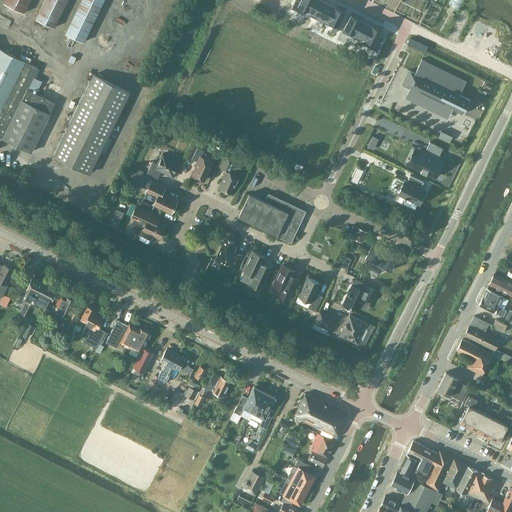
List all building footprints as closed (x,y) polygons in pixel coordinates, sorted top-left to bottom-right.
[(294,0),(291,8),(306,16),(313,0),(294,0)] [(323,0),(313,0),(306,16),(307,14),(316,18),(325,1),(323,0)] [(325,1),(316,18),(325,23),(334,5),(325,1)] [(334,5),(325,23),(332,27),(331,30),(335,32),(337,28),(336,28),(345,11),(334,5)] [(351,14),(342,31),(353,37),(362,19),(351,14)] [(362,19),(353,37),(358,40),(357,43),(360,45),(371,24),(362,19)] [(371,24),(360,45),(361,45),(362,44),(377,51),(383,40),(377,37),(381,29),(371,24)] [(409,38),(407,44),(409,45),(425,52),(427,47),(409,38)] [(38,68),(0,48),(0,136),(31,152),(50,113),(55,103),(36,94),(42,81),(33,77),(38,68)] [(408,70),(402,84),(409,88),(406,94),(409,96),(449,115),(452,109),(458,112),(462,114),(469,100),(465,98),(459,95),(466,81),(426,61),(421,59),(415,73),(409,70),(408,70)] [(107,137),(130,92),(94,74),(53,155),(90,173),(100,151),(104,153),(111,139),(107,137)] [(441,132),(438,138),(449,143),(452,138),(441,132)] [(443,148),(430,141),(426,149),(430,150),(428,154),(419,150),(412,165),(412,166),(435,177),(443,161),(437,158),(443,148)] [(203,151),(197,148),(192,159),(198,162),(192,174),(204,180),(212,162),(201,156),(203,151)] [(153,161),(147,173),(158,178),(161,171),(173,176),(180,162),(163,154),(158,164),(153,161)] [(221,155),(216,165),(221,168),(226,157),(221,155)] [(226,171),(219,187),(231,193),(239,176),(241,171),(241,169),(240,165),(238,163),(226,157),(221,168),(226,171)] [(178,199),(162,192),(165,186),(151,180),(140,175),(135,172),(132,171),(128,180),(147,189),(146,190),(157,196),(153,204),(171,212),(178,199)] [(353,174),(351,179),(357,182),(360,177),(353,174)] [(398,193),(418,204),(425,191),(420,188),(424,181),(410,175),(407,181),(404,180),(398,193)] [(268,193),(264,201),(249,193),(238,216),(277,234),(276,236),(290,242),(306,211),(268,193)] [(159,217),(151,213),(136,206),(131,217),(134,218),(131,225),(131,228),(131,229),(133,231),(150,239),(153,235),(159,238),(165,226),(157,223),(159,217)] [(357,227),(352,238),(362,242),(363,240),(364,241),(368,232),(357,227)] [(236,247),(232,245),(233,242),(225,238),(214,260),(234,269),(241,254),(234,250),(236,247)] [(365,259),(369,262),(366,268),(379,274),(383,266),(391,270),(398,255),(387,249),(386,252),(372,245),(365,259)] [(271,266),(263,262),(265,257),(252,251),(243,270),(256,276),(252,285),(260,289),(271,266)] [(3,265),(0,264),(0,295),(2,297),(8,285),(5,284),(13,269),(3,264),(3,265)] [(298,279),(292,276),(294,271),(282,265),(273,285),(281,289),(278,295),(288,300),(298,279)] [(511,282),(494,273),(488,285),(511,296),(511,282)] [(307,307),(315,311),(322,296),(316,293),(315,292),(320,283),(307,277),(298,296),(310,302),(307,307)] [(29,315),(30,311),(44,284),(32,278),(27,289),(25,288),(20,297),(25,300),(20,311),(29,315)] [(56,290),(44,284),(30,311),(35,314),(41,303),(48,307),(56,290)] [(372,301),(378,290),(366,285),(363,290),(352,285),(343,303),(357,310),(363,297),(372,301)] [(506,310),(503,309),(508,299),(502,296),(487,288),(479,305),(493,312),(494,311),(498,313),(497,313),(503,316),(506,310)] [(62,322),(65,315),(73,299),(66,295),(66,296),(61,293),(53,308),(52,307),(48,315),(62,322)] [(385,293),(383,298),(389,302),(392,296),(385,293)] [(99,344),(105,331),(98,328),(102,318),(94,314),(96,310),(93,309),(94,307),(90,306),(89,307),(87,306),(80,319),(86,323),(84,326),(90,329),(85,337),(83,341),(97,348),(99,344)] [(319,311),(314,322),(328,329),(334,318),(319,311)] [(63,328),(68,331),(69,331),(77,315),(71,312),(63,328)] [(366,323),(349,315),(340,334),(357,343),(366,323)] [(473,317),(468,326),(464,334),(494,349),(500,337),(485,330),(488,325),(473,317)] [(140,352),(142,348),(150,332),(139,327),(138,328),(128,323),(127,325),(117,319),(106,341),(117,347),(119,342),(140,352)] [(495,319),(492,327),(503,332),(507,325),(495,319)] [(461,339),(456,350),(471,357),(467,366),(482,374),(492,354),(461,339)] [(141,377),(153,353),(142,348),(140,352),(140,353),(130,371),(141,377)] [(164,363),(157,378),(166,382),(170,374),(168,372),(171,366),(178,370),(184,373),(185,371),(186,371),(190,373),(193,368),(189,366),(182,363),(184,357),(166,349),(160,361),(164,363)] [(494,349),(492,354),(499,358),(511,363),(511,357),(494,349)] [(200,365),(195,376),(201,379),(206,369),(200,365)] [(437,388),(438,388),(460,400),(467,385),(460,382),(461,379),(446,371),(437,388)] [(212,391),(218,393),(223,396),(230,381),(213,372),(205,387),(209,389),(212,391)] [(199,386),(191,382),(184,395),(193,399),(197,391),(199,386)] [(243,409),(240,415),(249,420),(250,417),(253,412),(264,392),(253,386),(243,406),(244,407),(243,409)] [(205,397),(209,389),(205,387),(205,388),(202,387),(198,394),(205,397)] [(253,412),(250,417),(260,423),(262,419),(263,417),(264,417),(275,397),(264,392),(253,412)] [(348,415),(305,393),(293,416),(303,421),(306,416),(315,421),(312,425),(337,438),(348,415)] [(199,394),(195,403),(200,406),(205,397),(199,394)] [(507,415),(503,422),(495,418),(499,411),(494,408),(490,416),(474,407),(477,400),(469,396),(464,405),(468,407),(460,423),(499,443),(507,428),(510,430),(511,426),(511,415),(511,417),(507,415)] [(237,405),(233,411),(240,415),(243,409),(237,405)] [(260,423),(259,425),(265,428),(268,422),(262,419),(260,423)] [(335,442),(317,433),(311,443),(314,445),(312,449),(327,457),(335,442)] [(410,446),(407,452),(421,460),(420,461),(416,468),(417,468),(425,472),(425,473),(428,474),(423,483),(438,490),(442,481),(448,484),(455,487),(466,467),(463,462),(439,450),(438,453),(413,440),(410,446)] [(326,459),(311,452),(308,459),(323,466),(326,459)] [(406,455),(398,470),(399,470),(398,471),(413,479),(417,480),(417,479),(414,474),(417,468),(416,468),(420,461),(417,460),(406,454),(406,455)] [(293,466),(286,479),(306,489),(313,476),(306,472),(309,466),(296,459),(293,466)] [(498,482),(468,466),(457,488),(474,497),(488,503),(491,497),(498,482)] [(397,470),(390,485),(404,492),(406,493),(401,504),(412,510),(416,511),(424,511),(436,490),(425,484),(417,480),(413,479),(398,471),(397,470)] [(264,477),(251,471),(242,488),(255,495),(264,477)] [(286,479),(279,492),(299,502),(306,489),(286,479)] [(499,501),(491,497),(488,503),(474,497),(466,511),(478,511),(479,511),(481,511),(506,511),(511,503),(511,489),(509,488),(505,495),(504,495),(504,496),(505,496),(504,498),(500,497),(499,501)] [(261,490),(258,496),(270,503),(274,497),(261,490)] [(385,496),(380,505),(394,511),(416,511),(412,510),(401,504),(386,496),(385,496)] [(283,497),(281,501),(290,505),(292,501),(283,497)] [(283,502),(278,511),(280,511),(299,511),(300,511),(283,502)]
